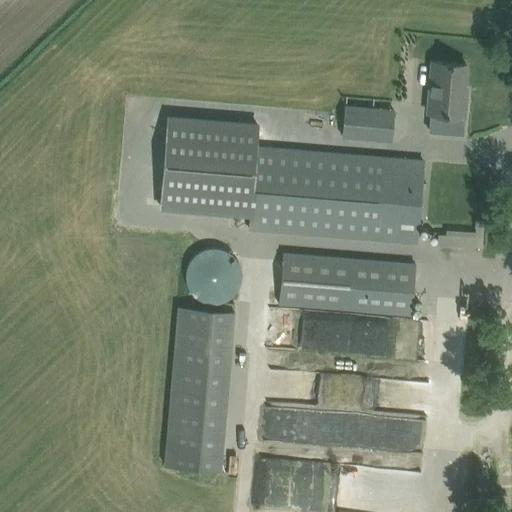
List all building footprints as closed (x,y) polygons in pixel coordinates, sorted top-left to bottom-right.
[(425,112),(464,115),(467,86),(464,86),(466,63),(429,60),(425,112)] [(342,135),(392,140),(395,108),(345,104),(342,135)] [(250,227),(416,240),(423,160),(257,146),(259,121),(167,113),(159,208),(251,215),(250,227)] [(438,244),(482,247),(484,219),(475,218),(475,234),(438,233),(438,244)] [(207,301),(212,302),(216,302),(220,301),(224,300),(228,297),(233,294),(236,291),(239,287),(240,284),(242,278),(242,272),(241,268),(240,265),(237,259),(235,257),(233,254),(229,251),(225,249),(222,248),(218,247),(213,247),(208,247),(204,248),(199,251),(196,253),(193,256),(190,261),(188,265),(186,270),(186,276),(187,281),(188,284),(191,288),(193,292),(197,296),(199,298),(202,300),(207,301)] [(278,303),(410,316),(410,314),(415,262),(283,251),(278,303)] [(165,464),(221,469),(234,309),(178,305),(165,464)] [(399,431),(401,448),(413,447),(411,430),(399,431)]
